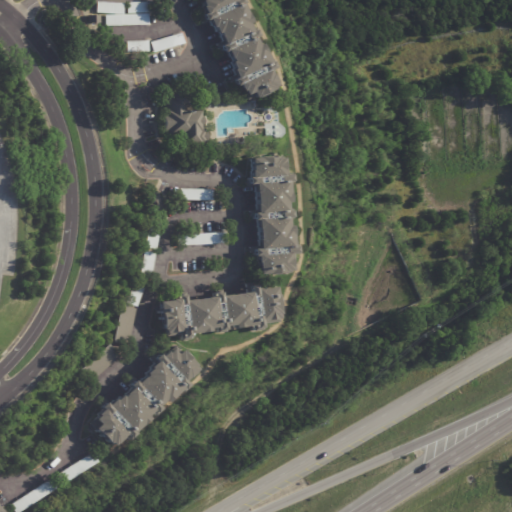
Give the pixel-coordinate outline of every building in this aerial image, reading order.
[(270,60),(271,60),(274,68),(266,71),(273,86),(270,87),(270,89),(262,92),(263,94),(252,99),(251,98),(248,99),(246,94),(242,95),(240,91),(238,91),(236,85),(233,86),(229,78),(232,76),(229,69),(231,69),(228,62),(229,61),(228,59),(227,59),(223,50),(220,52),(216,44),(219,42),(216,36),(217,36),(216,32),(214,33),(211,27),(209,27),(207,22),(203,24),(199,14),(202,13),(199,6),(200,5),(198,0),(242,0),(246,8),(242,10),(247,22),(245,23),(248,30),(255,27),(259,36),(252,38),(255,46),(258,44),(265,62),(270,60)] [(122,4),(122,14),(95,13),(96,1),(122,3),(122,4)] [(147,13),(126,13),(126,2),(148,1),(149,12),(147,13)] [(147,25),(104,26),(104,15),(147,14),(147,25)] [(181,34),(183,43),(153,53),(149,42),(180,33),(181,34)] [(125,52),(125,41),(147,41),(147,52),(125,52)] [(201,117),(201,127),(200,127),(200,129),(205,129),(205,132),(206,132),(206,140),(204,140),(204,145),(178,146),(178,136),(165,137),(165,131),(162,131),(161,114),(164,114),(164,110),(166,110),(165,106),(164,106),(164,96),(169,96),(169,90),(189,90),(189,112),(199,111),(199,117),(201,117)] [(298,255),(291,256),(292,272),(288,272),(288,273),(284,273),(284,275),(276,275),(276,277),(264,277),(264,276),(256,277),(256,265),(255,265),(254,258),(251,258),(251,248),(256,248),(256,241),(257,241),(256,231),(255,231),(255,221),(251,222),(251,211),(254,211),(253,206),(254,206),(254,195),(253,195),(252,188),(246,188),(246,179),(249,179),(249,172),(250,172),(249,160),(257,159),(257,158),(277,157),(277,159),(286,159),(286,174),(294,174),(294,183),(286,184),(287,204),(284,205),(285,210),(293,210),(293,219),(286,220),(286,228),(289,228),(289,246),(298,245),(298,255)] [(212,190),(211,202),(179,200),(179,189),(212,190)] [(160,197),(163,203),(160,204),(163,209),(148,215),(144,203),(145,203),(143,198),(157,192),(159,197),(160,197)] [(157,223),(161,224),(157,250),(146,248),(151,222),(157,223)] [(225,241),(225,244),(177,247),(177,236),(225,233),(225,241)] [(157,253),(152,280),(142,278),(146,251),(157,253)] [(146,287),(139,307),(129,303),(136,283),(146,287)] [(275,322),(261,324),(262,330),(254,331),(254,329),(252,330),(252,327),(232,329),(232,326),(226,327),(226,331),(218,332),(218,331),(217,331),(217,328),(208,329),(208,332),(192,334),(192,339),(184,340),(183,338),(183,339),(182,334),(167,336),(167,333),(164,333),(164,329),(162,329),(159,302),(171,301),(171,300),(177,299),(176,296),(183,295),(183,301),(212,298),(211,293),(218,293),(219,297),(247,293),(247,286),(254,285),(254,290),(273,288),(276,316),(275,316),(275,322)] [(138,308),(129,346),(112,342),(121,304),(138,308)] [(120,356),(91,385),(79,373),(108,344),(120,356)] [(190,364),(192,366),(191,367),(193,370),(190,372),(191,373),(184,379),(189,385),(182,391),(180,389),(167,401),(168,402),(154,415),(153,413),(152,414),(150,412),(143,417),(145,420),(133,430),(136,434),(129,441),(127,438),(126,440),(122,435),(119,438),(119,439),(113,445),(112,444),(110,446),(107,443),(106,445),(92,429),(96,426),(92,422),(94,421),(92,420),(96,417),(95,415),(101,410),(98,407),(103,403),(106,405),(112,400),(113,401),(119,396),(120,398),(123,395),(122,394),(129,388),(127,386),(132,381),(134,383),(141,377),(141,378),(144,376),(143,374),(148,369),(147,368),(154,361),(152,358),(157,354),(159,356),(164,351),(165,352),(169,349),(174,354),(178,350),(190,364)] [(92,458),(95,464),(59,486),(53,477),(89,454),(92,458)] [(20,511),(11,511),(8,506),(48,480),(54,490),(20,511)]
